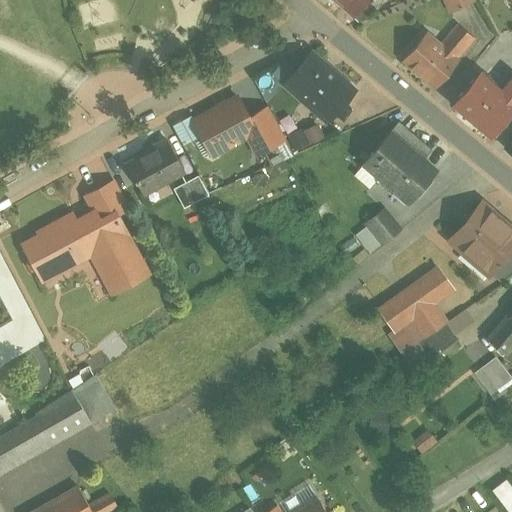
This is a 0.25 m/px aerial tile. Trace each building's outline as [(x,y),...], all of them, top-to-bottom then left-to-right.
[(336,0),(354,17),(370,0),(336,0)] [(475,0),(446,0),(452,12),(476,0),(475,0)] [(440,44),(426,32),(404,59),(437,87),(459,61),(458,59),(476,38),(459,24),(440,44)] [(355,90),(313,52),(285,83),(328,121),(355,90)] [(511,78),(501,92),(480,74),(456,103),(492,134),(511,109),(511,78)] [(239,97),(195,121),(213,154),(257,130),(239,97)] [(286,139),(269,107),(255,115),(263,129),(261,136),(254,140),(260,152),(286,139)] [(320,121),(290,136),(298,152),(328,138),(320,121)] [(430,152),(397,124),(391,131),(423,159),(430,152)] [(423,159),(391,131),(365,162),(381,176),(377,180),(393,193),(396,189),(410,201),(436,170),(423,159)] [(168,139),(151,148),(152,151),(127,164),(136,182),(138,181),(145,194),(185,171),(168,139)] [(199,175),(186,182),(190,189),(178,195),(185,208),(210,195),(199,175)] [(115,181),(86,197),(100,223),(117,214),(129,207),(115,181)] [(511,228),(482,203),(451,239),(465,250),(465,251),(468,246),(495,269),(511,249),(511,228)] [(401,229),(384,208),(367,222),(384,243),(401,229)] [(94,212),(77,221),(73,214),(39,232),(41,236),(24,245),(30,256),(28,264),(31,270),(39,272),(40,274),(57,265),(61,271),(92,254),(113,293),(150,273),(117,214),(100,223),(94,212)] [(495,269),(468,246),(465,251),(465,250),(459,257),(485,279),(490,272),(491,273),(492,273),(495,269)] [(511,249),(495,269),(492,273),(502,281),(506,279),(507,279),(511,275),(511,249)] [(440,268),(381,310),(394,329),(414,315),(428,335),(446,322),(432,302),(453,287),(440,268)] [(511,309),(490,336),(509,352),(511,348),(511,309)] [(428,335),(405,352),(417,368),(459,339),(447,322),(446,322),(428,335)] [(405,352),(396,359),(406,373),(417,368),(405,352)] [(497,356),(476,373),(496,400),(511,387),(511,378),(509,374),(510,373),(497,356)] [(27,386),(8,397),(17,411),(35,400),(27,386)] [(73,391),(38,414),(40,417),(0,440),(0,457),(33,439),(40,452),(91,423),(90,422),(91,422),(73,391)] [(511,404),(506,397),(489,410),(496,419),(511,406),(511,404)] [(391,432),(392,412),(372,411),(371,431),(391,432)] [(432,435),(419,445),(423,451),(436,441),(432,435)] [(511,480),(510,478),(496,489),(511,511),(511,480)] [(79,487),(35,511),(93,511),(90,506),(79,487)] [(111,494),(90,506),(93,511),(109,511),(118,507),(111,494)] [(326,511),(317,497),(292,511),(326,511)]
